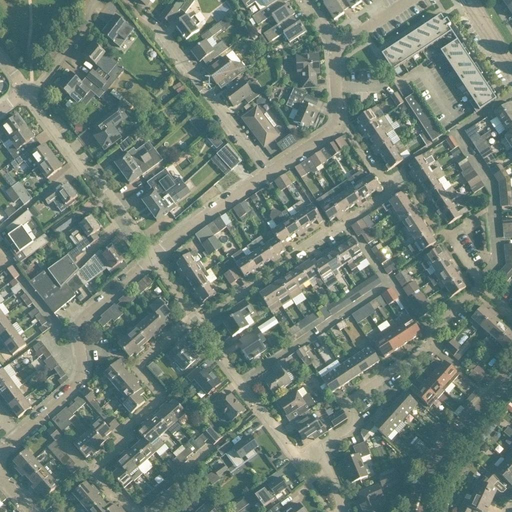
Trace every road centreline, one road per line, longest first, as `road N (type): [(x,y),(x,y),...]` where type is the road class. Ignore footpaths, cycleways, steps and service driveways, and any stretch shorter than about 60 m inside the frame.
road 1 (residential): [(200,319),(321,234),(336,233),(392,196),(338,120)]
road 2 (residential): [(133,511),(91,468),(151,402),(143,355),(195,313)]
road 3 (residential): [(321,451),(355,426),(355,394),(426,346),(436,324),(480,281)]
road 4 (residential): [(10,439),(75,381),(89,310),(153,255)]
road 5 (residential): [(480,281),(494,250),(493,203),(460,128),(511,97)]
road 6 (residential): [(153,255),(32,102)]
road 7 (residential): [(269,174),(148,23)]
road 8 (residential): [(321,451),(291,452),(200,319)]
road 9 (tertiary): [(416,511),(439,455),(511,372)]
road 10 (residential): [(153,255),(269,174)]
